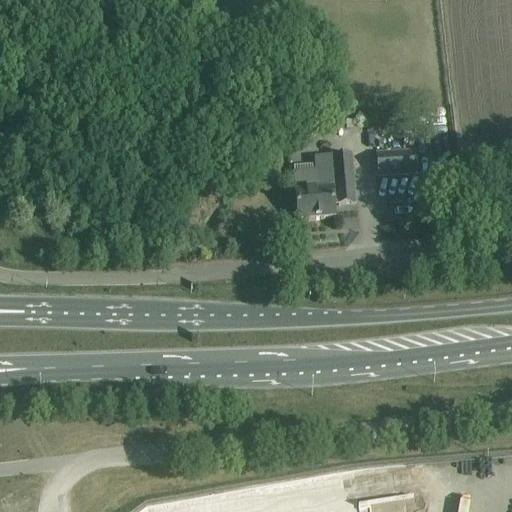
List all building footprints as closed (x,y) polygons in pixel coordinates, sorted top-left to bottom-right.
[(207,28),(207,24),(207,0),(190,0),(189,26),(207,28)] [(252,49),(252,48),(253,33),(217,32),(217,49),(252,49)] [(232,160),(231,161),(236,166),(240,171),(250,161),(245,157),(245,156),(241,152),(232,160)] [(377,155),(378,179),(417,177),(415,153),(377,155)] [(293,168),(298,223),(335,220),(334,207),(355,205),(351,157),(329,159),(330,171),(318,172),(317,166),(293,168)]
